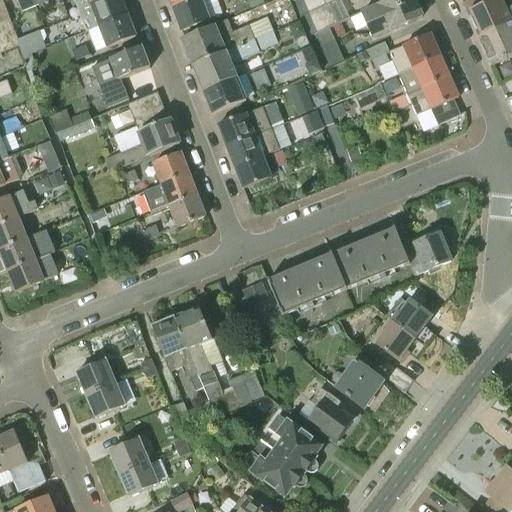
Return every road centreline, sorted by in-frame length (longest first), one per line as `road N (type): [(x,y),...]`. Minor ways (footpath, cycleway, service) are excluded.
road 1 (residential): [(246,252),(500,149)]
road 2 (residential): [(246,252),(147,0)]
road 3 (residential): [(6,348),(246,252)]
road 4 (tertiary): [(377,511),(511,332)]
road 5 (residential): [(511,307),(496,284),(500,149)]
road 6 (residential): [(500,149),(438,0)]
road 7 (residential): [(35,387),(92,511)]
